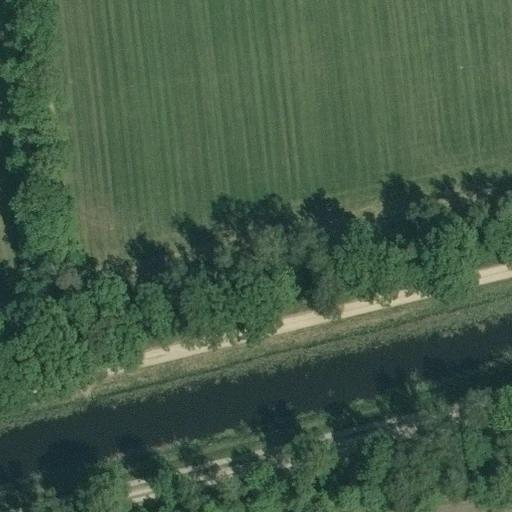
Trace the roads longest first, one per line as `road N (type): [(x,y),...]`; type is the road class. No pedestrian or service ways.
road 1 (track): [(511,272),(0,393)]
road 2 (unclassified): [(71,511),(511,405)]
road 3 (track): [(21,0),(64,377)]
